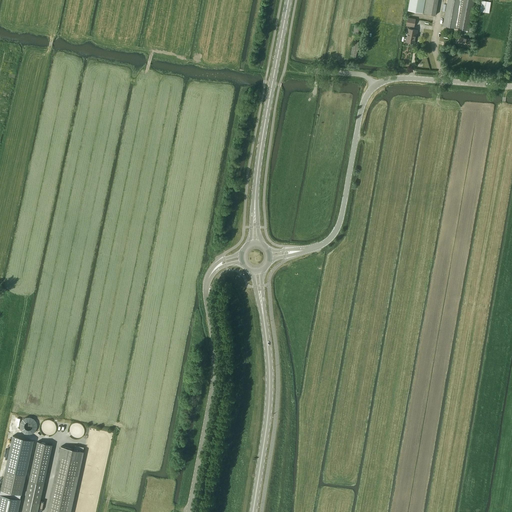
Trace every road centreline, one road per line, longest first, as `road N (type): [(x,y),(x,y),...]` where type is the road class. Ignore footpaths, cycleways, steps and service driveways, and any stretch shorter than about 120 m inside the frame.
road 1 (tertiary): [(214,269),(205,292),(214,378),(187,511)]
road 2 (secondary): [(254,214),(288,0)]
road 3 (secondary): [(253,511),(269,414),(261,301)]
road 4 (unclassified): [(374,86),(363,100),(340,222),(322,244),(296,251)]
road 5 (unclassified): [(511,86),(411,78),(374,86)]
